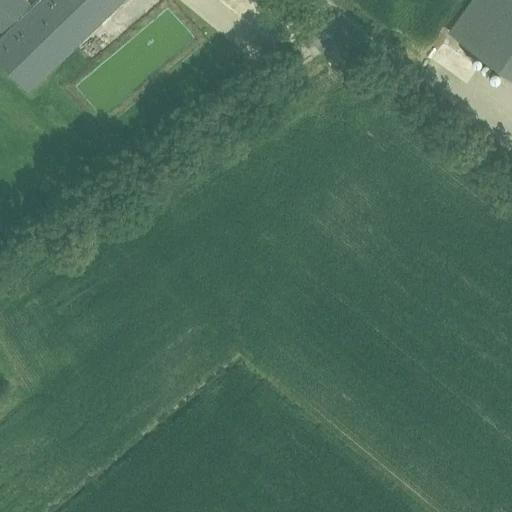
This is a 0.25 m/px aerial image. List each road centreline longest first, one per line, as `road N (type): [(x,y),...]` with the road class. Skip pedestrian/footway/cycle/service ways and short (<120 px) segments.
road 1 (track): [(0,263),(344,31)]
road 2 (unclassified): [(511,167),(307,0)]
